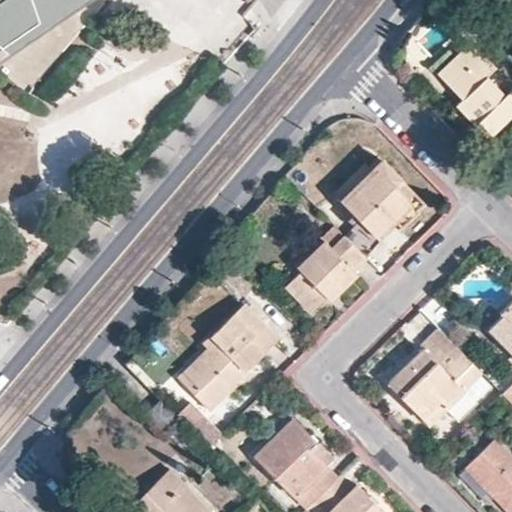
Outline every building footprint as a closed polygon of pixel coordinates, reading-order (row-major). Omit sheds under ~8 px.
[(0,0),(0,56),(82,0),(0,0)] [(477,116),(491,130),(511,108),(511,78),(503,69),(501,71),(470,40),(454,57),(447,51),(421,77),(450,105),(453,102),(459,95),(468,103),(461,110),(472,120),(477,116)] [(457,106),(461,110),(468,103),(459,95),(453,102),(457,106)] [(487,135),(491,130),(477,116),(472,120),(487,135)] [(412,202),(408,197),(395,184),(402,178),(401,177),(383,158),(341,197),(378,236),(395,219),(412,202)] [(395,184),(408,197),(414,190),(402,178),(395,184)] [(355,268),(367,255),(345,233),(333,246),(322,235),(293,262),(300,268),(285,283),(311,310),(326,295),(330,298),(343,285),(358,271),(355,268)] [(511,300),(498,314),(500,316),(487,329),(511,354),(511,300)] [(180,372),(213,405),(247,371),(243,368),(265,347),(276,337),(242,303),(202,341),(207,346),(181,372),(180,372)] [(483,371),(439,327),(421,346),(423,349),(388,383),(406,402),(428,425),(444,409),(463,391),(483,371)] [(208,409),(213,405),(180,372),(176,377),(208,409)] [(463,391),(444,409),(455,421),(475,403),(463,391)] [(160,400),(148,411),(164,427),(177,416),(160,400)] [(256,454),(307,507),(313,501),(338,477),(326,466),(310,450),(316,443),(292,419),(256,454)] [(511,511),(511,456),(493,438),(466,464),(493,493),(510,511),(511,511)] [(325,452),(316,443),(310,450),(326,466),(332,459),(325,452)] [(486,500),(493,493),(466,464),(458,472),(486,500)] [(212,511),(170,468),(133,503),(142,511),(212,511)] [(353,487),(340,475),(338,477),(313,501),(324,511),(383,511),(372,500),(356,484),(353,487)]
